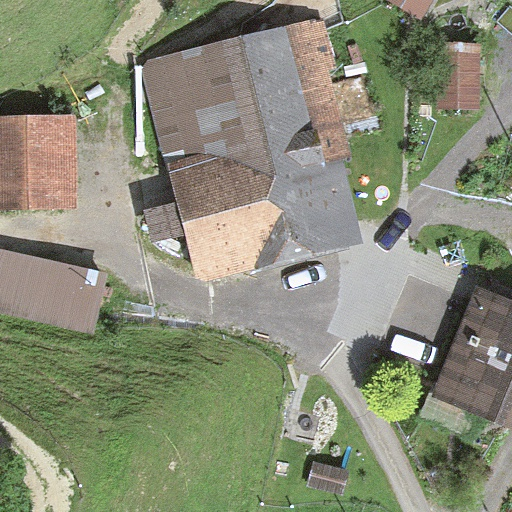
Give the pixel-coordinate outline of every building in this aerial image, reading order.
[(435,0),(402,0),(426,15),(435,0)] [(318,21),(146,60),(196,281),(368,243),(318,21)] [(481,55),(435,55),(435,105),(481,105),(481,55)] [(0,209),(77,208),(75,116),(0,117),(0,209)] [(107,274),(0,249),(0,313),(93,334),(107,274)] [(511,299),(478,285),(431,395),(511,429),(511,299)]
